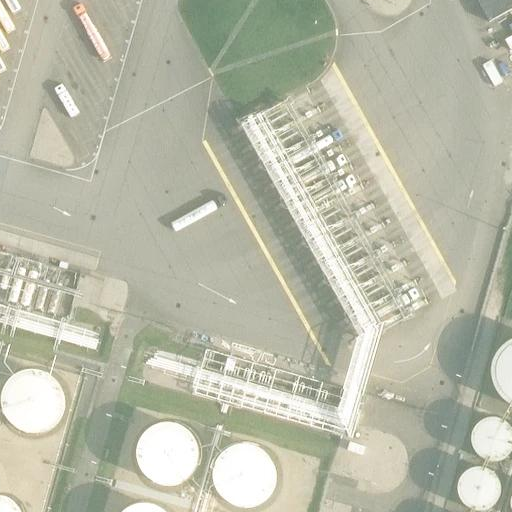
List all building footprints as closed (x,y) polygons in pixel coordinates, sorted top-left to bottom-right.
[(511,0),(476,0),(490,23),(511,10),(511,0)] [(511,338),(508,341),(500,347),(495,353),(492,358),(490,365),(489,372),(490,379),(492,387),(496,394),(500,399),(504,403),(510,407),(511,407),(511,338)] [(72,408),(71,402),(70,398),(67,393),(64,389),(61,386),(56,383),(51,381),(46,381),(40,381),(35,382),(29,386),(26,389),(22,393),(20,397),(18,401),(18,407),(18,413),(20,418),(23,423),(25,427),(29,430),(33,432),(40,434),(43,435),(49,434),(54,433),(58,431),(63,428),(67,423),(70,418),(71,412),(72,408)] [(511,432),(510,428),(507,424),(504,421),(500,419),(494,418),(486,418),(481,420),(477,423),(474,426),(472,430),(471,434),(470,439),(471,447),(476,454),(479,457),(483,459),(488,460),(491,461),(496,460),(501,459),(506,455),(511,449),(511,446),(511,432)] [(198,456),(198,455),(198,450),(196,445),(193,440),(190,435),(186,432),(182,430),(173,427),(168,427),(162,428),(156,431),(152,434),(148,439),(145,443),(143,448),(143,454),(143,459),(144,465),(147,469),(150,473),(154,477),(159,480),(165,482),(169,482),(174,482),(181,480),(186,477),(189,475),(193,471),(195,466),(197,461),(198,456)] [(273,485),(273,484),(272,480),(271,475),(269,471),(266,467),(262,464),(257,461),(249,459),(243,459),(238,460),(230,465),(226,469),(223,474),(222,479),(221,484),(221,489),(223,494),(225,498),(228,502),(235,508),(245,510),(252,510),(256,509),(264,504),(268,500),(270,495),(272,491),(273,485)] [(498,493),(497,492),(497,488),(495,482),(494,480),(490,476),(487,474),(483,472),(475,471),(470,472),(466,473),(460,478),(458,482),(456,485),(455,493),(457,500),(461,506),(467,511),(469,511),(482,511),(485,511),(492,506),(496,500),(498,493)] [(28,511),(26,509),(20,505),(15,503),(11,503),(7,503),(2,505),(0,505),(0,511),(28,511)]
